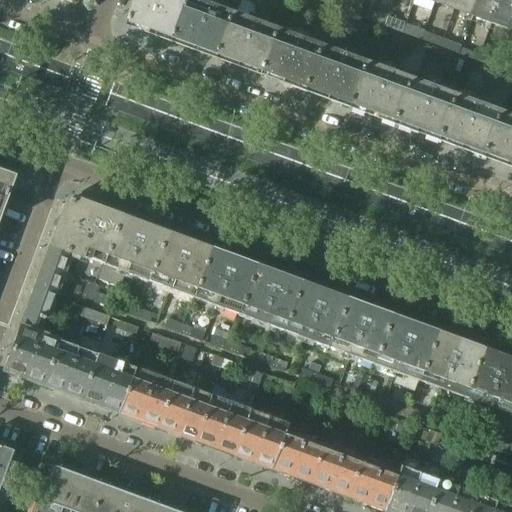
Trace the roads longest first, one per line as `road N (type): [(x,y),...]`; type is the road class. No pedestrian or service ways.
road 1 (primary): [(511,243),(0,54)]
road 2 (primary): [(0,102),(511,290)]
road 3 (residential): [(58,166),(511,333)]
road 4 (residential): [(511,197),(91,42)]
road 5 (residential): [(281,511),(0,402)]
road 6 (residential): [(58,166),(0,313)]
